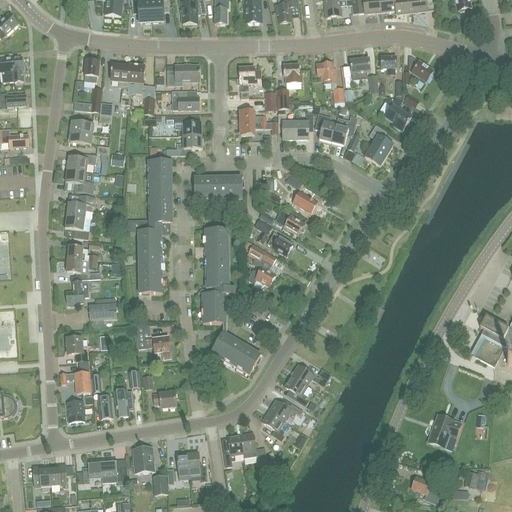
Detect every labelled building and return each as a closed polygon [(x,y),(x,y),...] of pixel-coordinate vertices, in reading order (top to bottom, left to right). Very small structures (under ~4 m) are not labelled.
[(121,18),(122,0),(106,0),(105,16),(121,18)] [(182,3),(182,26),(197,26),(197,17),(206,16),(203,0),(193,0),(193,1),(182,3)] [(245,26),(261,25),(260,3),(260,0),(254,0),(255,3),(244,3),(245,26)] [(292,24),(291,9),(298,9),(297,0),(284,0),(285,6),(275,7),(276,15),(279,15),(279,25),(292,24)] [(362,0),(363,0),(357,1),(359,16),(365,15),(365,16),(381,14),(379,0),(362,0)] [(396,12),(395,0),(379,0),(381,14),(396,12)] [(410,0),(397,0),(395,0),(396,12),(396,16),(412,15),(410,0)] [(410,0),(412,15),(428,13),(427,5),(432,4),(431,0),(410,0)] [(454,0),(458,13),(460,12),(461,14),(464,13),(465,11),(471,10),(468,0),(454,0)] [(359,16),(357,1),(346,2),(347,8),(352,7),(352,16),(359,16)] [(153,2),(135,2),(135,14),(141,14),(141,28),(153,28),(153,2)] [(171,2),(153,2),(153,28),(165,28),(165,14),(171,14),(171,2)] [(340,3),(324,5),(326,20),(342,18),(340,3)] [(227,26),(227,10),(222,11),(222,4),(215,4),(215,10),(214,10),(215,26),(227,26)] [(0,38),(2,40),(6,36),(6,37),(19,24),(14,16),(8,14),(2,19),(0,17),(0,38)] [(0,62),(1,72),(1,73),(3,85),(15,84),(24,83),(23,72),(22,59),(5,61),(4,61),(0,61),(0,62)] [(395,77),(395,70),(396,70),(396,59),(381,59),(382,71),(388,70),(388,77),(395,77)] [(425,84),(426,85),(434,73),(419,63),(419,64),(412,59),(409,60),(409,72),(412,74),(412,75),(420,81),(419,82),(424,85),(425,84)] [(369,60),(351,62),(352,75),(353,82),(368,80),(367,74),(370,73),(369,60)] [(87,63),(85,78),(85,84),(97,85),(97,79),(98,79),(99,64),(87,63)] [(337,85),(335,71),(333,71),(333,64),(322,66),(316,67),(318,78),(321,78),(321,83),(323,83),(324,86),(337,85)] [(128,95),(130,67),(130,69),(113,67),(111,83),(118,84),(118,90),(122,90),(121,107),(130,107),(130,101),(129,98),(128,95)] [(145,68),(130,67),(128,95),(129,98),(136,96),(142,96),(142,90),(145,68)] [(299,67),(284,68),(285,79),(286,79),(287,85),(302,84),(301,78),(299,78),(299,67)] [(199,68),(175,68),(175,73),(167,73),(167,88),(176,88),(176,84),(199,84),(199,68)] [(249,94),(249,88),(261,87),(260,72),(254,73),(254,69),(240,70),(240,81),(237,82),(238,86),(240,86),(240,94),(249,94)] [(379,94),(376,77),(368,78),(370,95),(379,94)] [(364,89),(352,89),(353,99),(365,98),(364,89)] [(345,108),(343,90),(333,91),(335,109),(345,108)] [(101,105),(102,91),(93,91),(92,106),(75,104),(74,113),(100,115),(101,105)] [(289,111),(288,91),(277,92),(278,112),(289,111)] [(172,94),(172,103),(172,113),(199,112),(199,99),(187,99),(187,93),(172,94)] [(420,104),(404,93),(402,94),(402,102),(415,111),(420,104)] [(265,107),(276,106),(276,94),(265,95),(265,107)] [(7,105),(8,109),(26,108),(25,96),(6,98),(6,95),(0,95),(0,102),(2,102),(2,105),(7,105)] [(388,99),(384,104),(391,108),(384,118),(396,125),(394,128),(402,133),(412,118),(399,109),(402,103),(399,101),(388,99)] [(154,117),(155,101),(144,100),(143,117),(154,117)] [(260,125),(260,118),(254,119),(254,113),(240,113),(240,126),(260,125)] [(296,143),(296,125),(288,125),(288,122),(285,122),(285,116),(279,116),(278,116),(279,131),(283,131),(283,143),(296,143)] [(306,125),(296,125),(296,143),(308,142),(308,130),(313,130),(313,116),(306,116),(306,125)] [(331,145),(336,126),(324,123),(325,118),(319,116),(315,131),(321,133),(319,142),(331,145)] [(112,119),(99,118),(99,125),(111,126),(112,119)] [(266,118),(260,118),(260,125),(240,126),(240,137),(254,137),(254,131),(271,131),(271,137),(278,137),(278,124),(266,124),(266,118)] [(348,130),(336,126),(331,145),(344,148),(348,133),(354,135),(357,120),(351,118),(348,130)] [(183,139),(202,138),(201,125),(186,126),(186,119),(167,120),(167,126),(175,126),(176,131),(183,131),(183,139)] [(71,134),(92,136),(93,126),(72,124),(71,134)] [(371,148),(387,158),(394,147),(383,140),(386,134),(376,127),(370,138),(375,141),(371,148)] [(10,150),(28,149),(28,137),(10,137),(10,132),(0,132),(0,145),(10,145),(10,150)] [(92,136),(71,134),(70,144),(91,147),(92,136)] [(202,138),(183,139),(183,145),(178,146),(178,152),(167,152),(167,158),(187,158),(187,151),(202,151),(202,138)] [(354,139),(348,151),(353,153),(359,141),(354,139)] [(96,156),(108,157),(109,149),(97,148),(96,156)] [(387,158),(371,148),(365,160),(380,169),(387,158)] [(123,168),(124,158),(121,158),(121,156),(116,155),(116,157),(112,156),(111,167),(123,168)] [(67,172),(86,174),(87,166),(96,167),(97,158),(83,156),(83,161),(69,159),(67,172)] [(142,296),(163,295),(162,233),(163,233),(171,222),(170,222),(169,168),(169,163),(149,163),(149,222),(128,222),(128,234),(141,234),(142,296)] [(86,174),(67,172),(66,185),(78,186),(77,194),(93,196),(94,186),(85,185),(86,174)] [(241,181),(198,182),(198,180),(194,180),(195,196),(191,196),(191,202),(195,202),(195,203),(242,202),(241,181)] [(266,180),(266,195),(274,195),(274,190),(276,190),(276,181),(274,181),(274,180),(266,180)] [(292,187),(298,191),(302,185),(295,181),(292,187)] [(292,205),(311,216),(318,204),(299,193),(292,205)] [(68,205),(67,218),(85,220),(86,214),(91,214),(92,209),(95,209),(96,201),(78,199),(77,206),(68,205)] [(291,235),(279,228),(282,224),(274,219),(274,220),(263,213),(259,220),(289,238),(291,235)] [(280,222),(282,224),(281,226),(285,228),(284,229),(297,237),(299,236),(300,235),(301,233),(302,233),(301,231),(304,226),(297,221),(291,218),(287,216),(284,221),(281,219),(280,222)] [(85,220),(67,218),(65,231),(74,232),(73,240),(88,242),(89,234),(83,233),(85,220)] [(255,227),(270,236),(273,229),(259,221),(255,227)] [(226,232),(205,232),(206,291),(212,291),(212,297),(202,297),(203,327),(223,326),(223,297),(235,297),(235,290),(227,290),(226,232)] [(263,247),(267,239),(261,235),(257,243),(263,247)] [(293,247),(285,242),(285,241),(279,238),(278,240),(272,237),(267,246),(273,249),(272,250),(274,251),(273,253),(278,256),(279,254),(286,259),(293,247)] [(89,251),(100,252),(100,245),(90,244),(89,251)] [(275,277),(269,273),(272,267),(272,268),(276,260),(250,245),(245,252),(249,254),(248,257),(261,264),(255,273),(253,272),(249,279),(249,280),(248,280),(248,281),(249,282),(249,283),(250,284),(254,286),(252,289),(253,289),(254,290),(256,290),(258,290),(260,289),(261,289),(262,287),(263,286),(269,289),(275,277)] [(69,249),(68,262),(84,263),(84,257),(83,257),(83,250),(69,249)] [(0,261),(0,278),(14,279),(14,261),(0,261)] [(84,263),(68,262),(67,275),(81,276),(81,269),(83,269),(84,263)] [(67,294),(68,308),(75,308),(75,306),(83,305),(83,300),(89,299),(88,293),(82,293),(82,284),(73,285),(74,294),(67,294)] [(246,312),(252,301),(241,294),(235,305),(246,312)] [(95,307),(89,307),(90,323),(116,322),(115,300),(95,301),(95,307)] [(476,359),(495,369),(504,351),(511,355),(511,327),(510,327),(486,318),(480,329),(485,331),(481,338),(486,341),(476,359)] [(171,360),(168,339),(161,340),(160,338),(151,339),(149,328),(136,329),(138,352),(149,350),(154,348),(155,355),(162,354),(162,355),(163,355),(164,361),(171,360)] [(249,377),(259,359),(222,337),(211,355),(249,377)] [(76,363),(87,363),(87,354),(83,354),(82,340),(67,341),(68,357),(76,356),(76,363)] [(299,368),(292,379),(308,389),(312,382),(316,385),(319,380),(317,379),(299,368)] [(331,377),(322,371),(318,377),(327,383),(331,377)] [(129,375),(131,391),(141,390),(139,373),(129,375)] [(76,396),(91,395),(90,374),(66,376),(60,376),(61,387),(67,386),(67,383),(75,382),(76,396)] [(102,394),(100,377),(92,378),(93,395),(102,394)] [(153,391),(152,378),(143,379),(144,392),(153,391)] [(308,389),(292,379),(285,389),(297,397),(294,402),(306,410),(309,405),(306,402),(308,399),(303,396),(308,389)] [(116,404),(117,420),(130,419),(129,413),(134,412),(132,392),(127,393),(127,392),(115,393),(116,404)] [(175,394),(153,396),(154,407),(160,406),(161,410),(177,409),(175,394)] [(99,406),(101,422),(113,420),(111,404),(110,399),(99,400),(99,406)] [(0,420),(8,419),(10,419),(11,418),(13,416),(14,415),(14,413),(15,412),(15,410),(15,408),(14,406),(14,405),(13,403),(11,402),(10,401),(8,400),(7,400),(6,400),(0,400),(0,420)] [(276,403),(269,414),(285,424),(290,416),(295,419),(297,416),(300,418),(303,414),(292,406),(289,411),(276,403)] [(83,404),(67,405),(69,425),(85,423),(83,404)] [(285,424),(269,414),(262,424),(275,432),(272,437),(282,444),(285,439),(283,437),(285,434),(281,431),(285,424)] [(438,417),(428,444),(445,450),(449,437),(456,439),(461,426),(454,423),(438,417)] [(253,435),(240,437),(243,456),(244,461),(260,458),(261,465),(267,464),(265,450),(259,451),(259,452),(256,453),(253,435)] [(301,436),(297,441),(303,445),(307,440),(301,436)] [(243,456),(240,437),(228,439),(230,454),(223,455),(225,470),(232,469),(231,464),(235,463),(235,458),(243,456)] [(153,474),(151,450),(134,452),(136,475),(153,474)] [(188,456),(189,473),(190,480),(194,480),(193,473),(200,473),(201,484),(207,483),(206,468),(200,469),(199,455),(188,456)] [(189,473),(188,456),(177,457),(178,474),(189,473)] [(101,462),(102,479),(102,485),(121,484),(121,487),(128,486),(126,469),(122,469),(121,462),(116,462),(116,461),(101,462)] [(102,479),(101,462),(88,463),(89,474),(83,474),(84,486),(90,486),(90,480),(102,479)] [(273,462),(269,467),(274,471),(279,466),(273,462)] [(49,471),(51,489),(67,487),(65,467),(58,467),(58,470),(49,471)] [(51,489),(49,471),(40,472),(40,468),(33,469),(35,490),(51,489)] [(467,474),(464,488),(486,492),(489,475),(480,473),(479,477),(467,474)] [(168,497),(167,478),(153,479),(154,498),(168,497)] [(416,479),(412,491),(427,497),(429,491),(435,494),(438,486),(432,484),(426,481),(425,482),(416,479)] [(213,485),(206,486),(207,503),(215,502),(213,485)]
